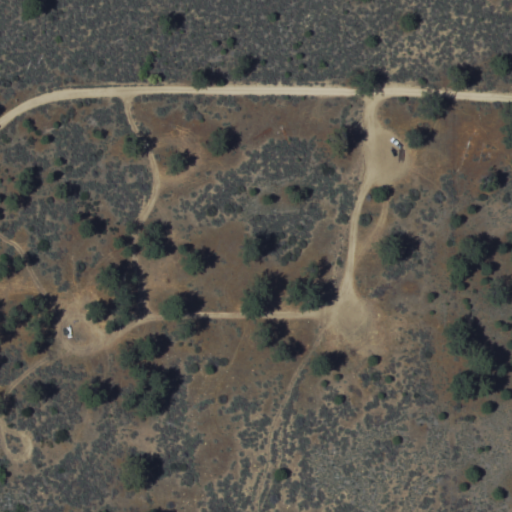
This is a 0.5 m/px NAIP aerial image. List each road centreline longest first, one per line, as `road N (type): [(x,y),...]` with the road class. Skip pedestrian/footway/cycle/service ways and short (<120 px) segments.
road 1 (track): [(372,90),(346,253),(328,312),(71,317),(42,270),(0,235)]
road 2 (track): [(0,122),(30,103),(81,92),(372,90),(511,98)]
road 3 (track): [(126,90),(156,190),(135,253),(142,319)]
road 4 (track): [(328,312),(261,511)]
